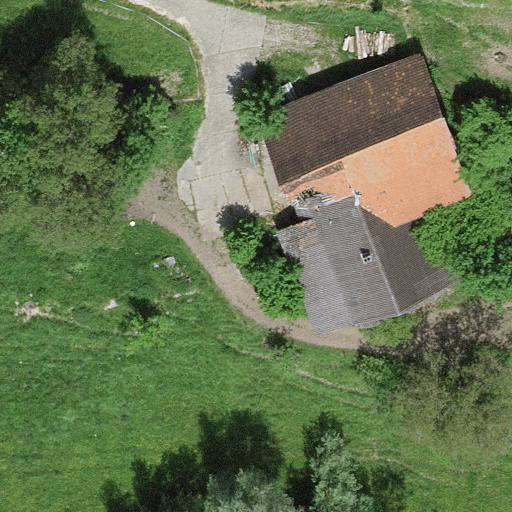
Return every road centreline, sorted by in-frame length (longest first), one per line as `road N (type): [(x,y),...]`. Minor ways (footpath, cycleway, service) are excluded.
road 1 (residential): [(163,0),(199,12),(224,51),(217,172),(234,221)]
road 2 (track): [(0,205),(97,198),(217,172)]
